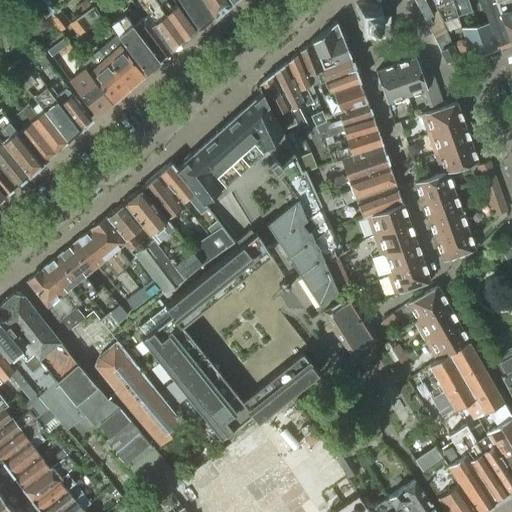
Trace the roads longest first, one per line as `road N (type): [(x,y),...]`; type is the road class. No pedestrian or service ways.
road 1 (residential): [(0,268),(317,0)]
road 2 (residential): [(440,277),(359,57)]
